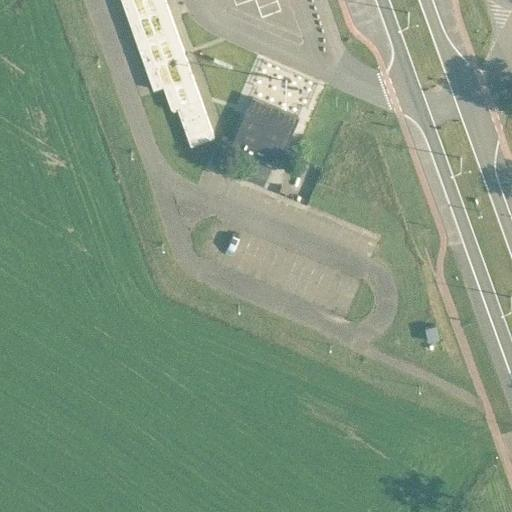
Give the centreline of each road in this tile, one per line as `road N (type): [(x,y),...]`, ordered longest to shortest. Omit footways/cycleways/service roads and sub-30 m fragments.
road 1 (secondary): [(377,0),(511,372)]
road 2 (secondary): [(511,248),(422,0)]
